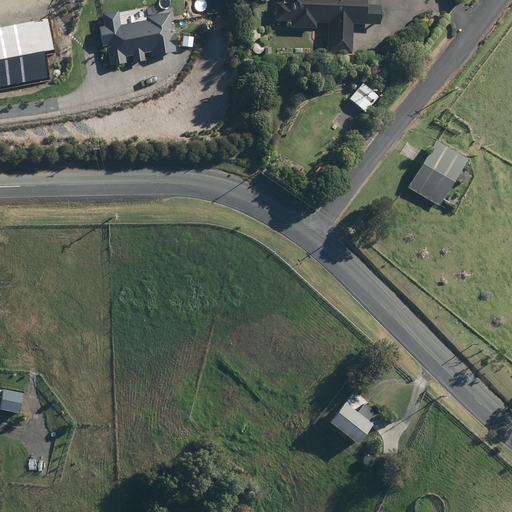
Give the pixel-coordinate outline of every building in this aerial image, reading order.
[(285,0),(286,3),(278,4),(278,24),(290,24),(290,31),(315,31),(315,25),(328,25),(328,55),(353,55),(352,27),(382,27),(381,7),(366,7),(366,0),(285,0)] [(379,98),(364,85),(350,100),(366,114),(379,98)] [(408,189),(437,208),(468,161),(440,142),(408,189)] [(335,173),(319,165),(310,184),(326,191),(335,173)] [(354,393),(330,422),(358,444),(382,415),(354,393)]
